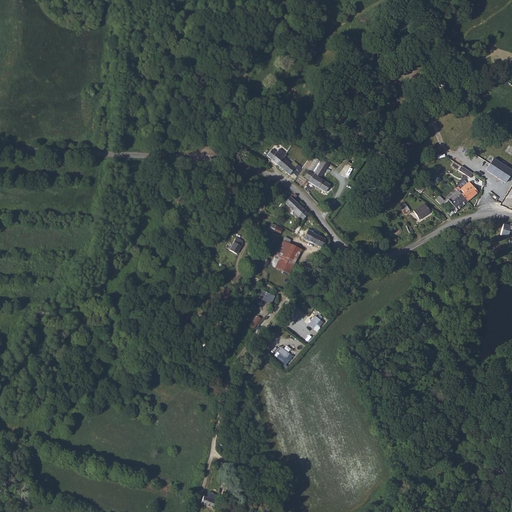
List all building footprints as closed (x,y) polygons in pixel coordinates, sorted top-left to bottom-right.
[(299,120),(293,116),(290,122),(295,126),(299,120)] [(271,158),(277,163),(283,157),(286,153),(280,147),(277,151),(273,147),(268,153),(272,157),(271,158)] [(333,160),(316,151),(314,154),(331,164),(333,160)] [(469,160),(471,158),(464,153),(461,158),(467,163),(469,160)] [(283,157),(277,163),(290,174),(295,168),(283,157)] [(314,160),(309,170),(313,172),(318,162),(314,160)] [(309,182),(326,193),(331,185),(319,178),(328,165),(322,161),(315,173),(309,182)] [(488,173),(503,184),(510,174),(511,172),(506,169),(504,172),(491,163),(488,167),(491,169),(488,173)] [(470,172),(464,168),(458,164),(455,169),(467,177),(470,172)] [(476,191),(467,182),(459,189),(462,192),(459,195),(466,202),(477,192),(476,191)] [(450,216),(466,202),(459,195),(455,191),(445,200),(446,201),(440,206),(449,217),(450,216)] [(284,204),(303,220),(308,214),(290,197),(284,204)] [(405,204),(399,210),(404,215),(410,208),(405,204)] [(429,214),(422,205),(412,213),(418,222),(429,214)] [(271,222),(268,230),(280,235),(283,228),(271,222)] [(321,247),(324,239),(323,238),(298,226),(295,225),(292,232),(321,247)] [(507,238),(508,234),(509,227),(502,226),(499,237),(507,238)] [(268,240),(275,243),(278,238),(271,235),(268,240)] [(290,274),(302,248),(289,243),(291,239),(284,236),(271,266),(290,274)] [(237,256),(238,253),(241,248),(234,244),(230,252),(237,256)] [(462,276),(452,278),(453,284),(463,282),(462,276)] [(273,295),(260,290),(259,294),(271,299),(273,295)] [(247,327),(253,330),(259,318),(254,315),(247,327)] [(313,328),(321,319),(315,315),(308,324),(313,328)] [(187,324),(179,318),(175,324),(183,330),(187,324)] [(274,356),(287,365),(293,355),(281,346),(274,356)] [(200,505),(215,510),(219,496),(209,492),(208,497),(203,495),(200,505)]
